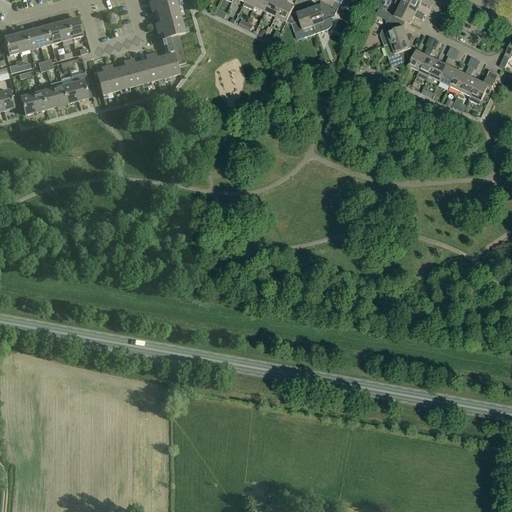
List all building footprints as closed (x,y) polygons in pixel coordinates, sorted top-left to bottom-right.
[(103,97),(180,75),(178,66),(186,64),(178,36),(186,34),(176,0),(153,0),(154,1),(150,3),(153,13),(157,12),(160,23),(156,25),(159,35),(163,33),(170,56),(158,59),(156,54),(146,57),(147,62),(136,65),(134,60),(124,63),(125,68),(113,71),(112,67),(102,69),(103,74),(97,76),(103,97)] [(255,8),(255,9),(259,0),(246,0),(245,4),(244,7),(253,12),(255,8)] [(259,0),(255,9),(266,14),(272,0),(259,0)] [(283,3),(281,1),(277,0),(272,0),(266,14),(276,18),(283,3)] [(286,4),(288,0),(287,0),(281,0),(281,1),(283,3),(276,18),(286,24),(287,23),(292,13),(294,8),(286,4)] [(316,0),(320,2),(321,3),(331,7),(338,10),(342,0),(316,0)] [(399,7),(415,15),(417,12),(420,5),(410,0),(396,0),(394,5),(399,7)] [(319,7),(308,11),(313,28),(316,35),(327,31),(329,30),(331,29),(332,27),(333,25),(333,23),(332,21),(332,19),(334,18),(338,10),(331,7),(321,3),(319,7)] [(394,18),(405,23),(410,25),(414,18),(418,19),(420,14),(417,12),(415,15),(399,7),(394,18)] [(302,31),(313,28),(308,11),(297,15),(292,13),(287,23),(291,25),(294,34),(302,31)] [(217,12),(214,17),(224,22),(227,17),(217,12)] [(384,47),(391,45),(407,39),(403,28),(405,23),(394,18),(392,23),(395,30),(392,32),(390,28),(382,31),(380,36),(384,47)] [(67,22),(72,40),(83,37),(78,19),(67,22)] [(239,28),(245,30),(248,24),(242,21),(239,28)] [(57,25),(62,43),(72,40),(67,22),(57,25)] [(250,33),(253,26),(248,24),(245,30),(250,33)] [(62,43),(57,25),(46,28),(51,46),(62,43)] [(51,46),(46,28),(36,31),(41,48),(51,46)] [(41,48),(36,31),(25,33),(30,51),(41,48)] [(30,51),(25,33),(15,36),(20,54),(30,51)] [(348,33),(342,46),(345,48),(352,35),(348,33)] [(20,54),(15,36),(5,39),(10,57),(20,54)] [(407,39),(391,45),(384,47),(391,68),(401,72),(408,57),(406,52),(411,50),(407,39)] [(426,57),(423,55),(416,52),(408,68),(419,73),(426,57)] [(419,73),(429,78),(437,62),(429,58),(431,54),(425,52),(423,55),(426,57),(419,73)] [(510,61),(504,58),(498,70),(504,72),(510,61)] [(447,67),(444,65),(437,62),(429,78),(439,83),(447,67)] [(439,83),(450,88),(457,72),(450,68),(452,64),(446,62),(444,65),(447,67),(439,83)] [(328,67),(331,73),(336,70),(333,64),(328,67)] [(9,68),(11,75),(25,71),(24,67),(18,68),(17,66),(9,68)] [(468,77),(465,75),(457,72),(450,88),(460,93),(468,77)] [(460,93),(470,98),(478,82),(470,78),(472,74),(466,72),(465,75),(468,77),(460,93)] [(483,84),(478,82),(470,98),(468,101),(479,106),(485,94),(489,96),(498,77),(489,72),(483,84)] [(73,84),(78,102),(89,100),(86,87),(89,86),(86,74),(72,78),(74,84),(73,84)] [(365,83),(380,86),(381,77),(375,77),(366,76),(365,83)] [(51,85),(52,90),(57,108),(67,105),(63,87),(61,83),(51,85)] [(78,102),(73,84),(63,87),(67,105),(78,102)] [(41,93),(46,111),(57,108),(52,90),(41,93)] [(10,91),(0,94),(0,98),(4,112),(15,109),(10,91)] [(31,96),(36,114),(46,111),(41,93),(31,96)] [(431,101),(433,97),(423,93),(421,96),(431,101)] [(36,114),(31,96),(21,99),(26,117),(36,114)] [(447,102),(445,107),(451,110),(453,104),(447,102)] [(456,104),(452,111),(463,115),(466,108),(456,104)] [(254,511),(255,507),(267,507),(267,498),(251,498),(251,507),(248,507),(248,511),(254,511)]
